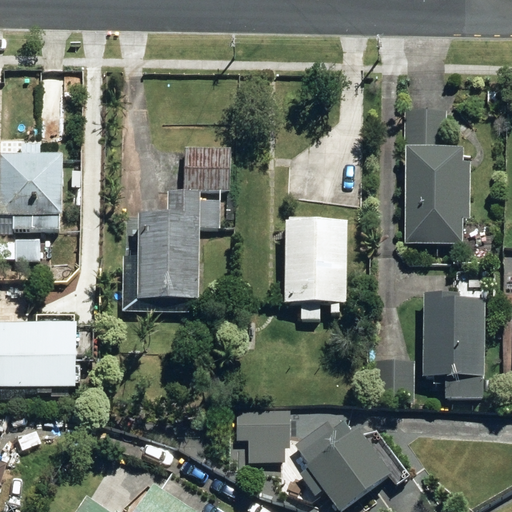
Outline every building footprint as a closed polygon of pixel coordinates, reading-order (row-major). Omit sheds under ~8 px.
[(369,83),(347,83),(347,113),(369,113),(369,83)] [(18,229),(60,229),(59,215),(69,215),(70,153),(46,154),(46,144),(28,144),(28,153),(5,154),(4,215),(17,215),(18,229)] [(408,244),(467,245),(467,219),(474,219),(476,163),(470,162),(471,148),(413,147),(408,244)] [(187,192),(233,192),(235,150),(188,149),(187,192)] [(147,212),(143,299),(203,300),(206,229),(222,230),(224,200),(176,198),(176,214),(147,212)] [(304,320),(324,320),(325,303),(335,303),(335,314),(345,314),(345,304),(352,304),(355,223),(292,221),(290,304),(304,305),(304,320)] [(39,249),(1,246),(0,253),(0,265),(37,268),(39,249)] [(451,399),(489,399),(491,299),(466,298),(466,293),(430,292),(428,375),(451,375),(451,399)] [(0,386),(84,387),(84,322),(0,322),(0,386)] [(374,403),(416,403),(416,363),(374,363),(374,403)] [(252,463),(289,463),(289,449),(295,449),(295,412),(240,413),(240,443),(251,443),(252,463)] [(312,466),(345,511),(398,474),(365,428),(358,433),(350,422),(305,453),(313,465),(312,466)] [(0,502),(11,465),(0,461),(0,502)] [(202,511),(160,486),(142,511),(120,511),(119,511),(117,511),(115,511),(87,493),(75,511),(202,511)]
